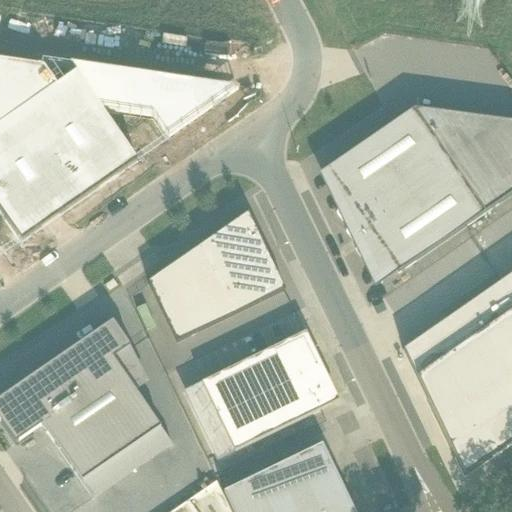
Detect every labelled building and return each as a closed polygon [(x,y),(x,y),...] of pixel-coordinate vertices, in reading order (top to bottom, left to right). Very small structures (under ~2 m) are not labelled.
[(0,61),(0,215),(17,240),(134,159),(103,114),(151,120),(166,142),(243,89),(162,78),(162,83),(143,80),(144,76),(39,61),(38,67),(0,61)] [(413,110),(326,171),(350,205),(336,214),(348,231),(346,232),(357,250),(355,251),(369,271),(387,258),(398,275),(485,215),(511,196),(511,123),(497,122),(481,133),(472,120),(455,132),(443,114),(413,110)] [(176,345),(285,292),(247,215),(147,284),(176,345)] [(511,445),(511,284),(505,289),(501,283),(494,287),(495,288),(430,333),(434,338),(408,356),(404,351),(403,351),(402,351),(464,479),(511,445)] [(160,430),(112,360),(130,348),(112,323),(0,400),(0,424),(15,445),(42,427),(81,484),(160,430)] [(334,403),(318,369),(320,368),(304,335),(199,386),(233,455),(318,413),(317,411),(334,403)] [(353,511),(321,447),(223,495),(231,511),(353,511)] [(205,491),(189,502),(193,509),(209,498),(205,491)]
